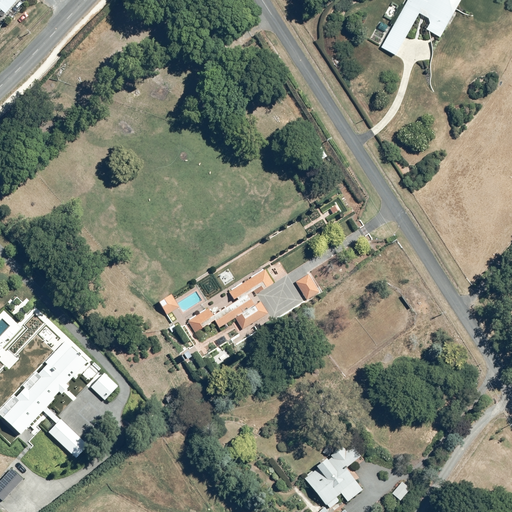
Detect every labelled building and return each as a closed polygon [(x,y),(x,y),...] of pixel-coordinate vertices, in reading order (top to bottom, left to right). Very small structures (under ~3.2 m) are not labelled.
[(17,0),(16,0),(0,0),(0,8),(5,13),(17,0)] [(410,0),(382,47),(395,55),(421,14),(432,21),(426,30),(440,39),(449,25),(450,26),(456,16),(454,15),(463,0),(410,0)] [(381,48),(392,30),(378,22),(368,40),(381,48)] [(212,308),(192,321),(198,331),(216,320),(221,328),(236,320),(242,330),(270,313),(262,300),(258,302),(252,292),(263,286),(266,290),(276,284),(268,270),(229,293),(234,301),(215,312),(212,308)] [(309,273),(295,281),(305,299),(319,291),(309,273)] [(158,302),(166,315),(181,307),(173,293),(158,302)] [(2,316),(10,324),(0,334),(0,360),(9,369),(18,360),(8,350),(27,330),(22,325),(21,326),(6,312),(2,316)] [(195,346),(183,325),(176,329),(189,350),(195,346)] [(19,398),(12,405),(34,426),(42,417),(40,415),(53,402),(69,417),(82,404),(64,388),(77,374),(61,359),(55,365),(49,360),(38,372),(40,374),(29,385),(27,383),(16,395),(19,398)] [(107,371),(92,387),(106,400),(121,385),(107,371)] [(90,447),(61,420),(49,432),(78,459),(90,447)] [(349,448),(345,443),(319,465),(321,466),(307,478),(335,511),(365,485),(349,466),(364,453),(355,443),(349,448)] [(24,480),(11,468),(0,480),(0,498),(4,502),(24,480)] [(410,489),(401,482),(392,493),(401,501),(410,489)]
